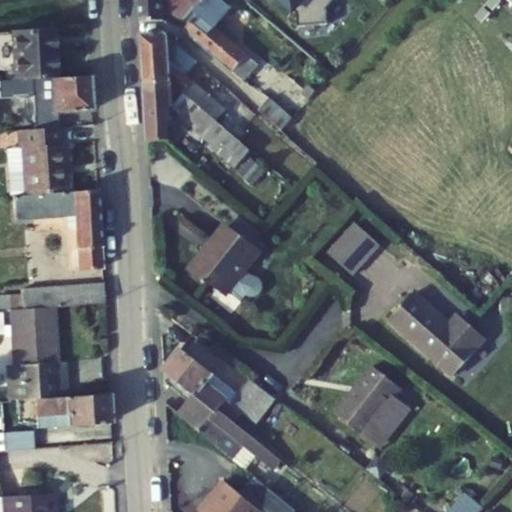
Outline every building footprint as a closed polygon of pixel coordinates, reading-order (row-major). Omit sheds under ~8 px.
[(138,0),(140,23),(164,21),(163,12),(177,18),(179,12),(189,18),(197,8),(187,0),(138,0)] [(220,22),(232,8),(222,0),(204,0),(197,8),(189,18),(180,28),(243,81),(257,64),(233,43),(238,37),(220,22)] [(187,0),(197,8),(204,0),(187,0)] [(53,78),(58,77),(54,28),(13,30),(16,80),(29,79),(53,78)] [(186,76),(198,62),(165,33),(141,36),(145,85),(170,83),(199,108),(209,96),(186,76)] [(55,112),(92,110),(91,76),(58,77),(53,78),(55,112)] [(31,113),(55,112),(53,78),(29,79),(30,95),(31,113)] [(0,80),(0,96),(30,95),(29,79),(16,80),(0,80)] [(236,169),(250,152),(217,123),(199,108),(170,83),(145,85),(147,143),(166,141),(170,141),(169,109),(172,109),(219,150),(217,152),(236,169)] [(308,86),(302,94),(309,100),(316,92),(308,86)] [(217,123),(226,111),(209,96),(199,108),(217,123)] [(291,122),(293,119),(270,99),(267,101),(291,122)] [(259,111),(282,132),(291,122),(267,101),(259,111)] [(61,144),(59,127),(19,130),(21,148),(23,148),(24,172),(10,173),(11,196),(13,196),(67,192),(63,144),(61,144)] [(24,172),(23,148),(21,148),(8,149),(10,173),(24,172)] [(79,271),(102,269),(97,190),(67,192),(13,196),(15,219),(65,215),(66,228),(76,227),(79,271)] [(231,229),(249,243),(253,237),(236,223),(231,229)] [(355,224),(328,253),(353,277),(380,247),(355,224)] [(245,273),(261,252),(249,243),(231,229),(228,226),(208,251),(207,251),(206,251),(205,251),(204,252),(203,252),(202,253),(188,271),(207,286),(209,284),(223,295),(229,294),(230,292),(242,301),(247,295),(251,297),(257,297),(261,294),(263,289),(263,283),(259,279),(245,273)] [(104,303),(103,283),(21,289),(21,296),(22,309),(104,303)] [(390,320),(452,377),(486,340),(458,316),(450,325),(415,293),(390,320)] [(0,310),(22,309),(21,296),(0,297),(0,310)] [(502,315),(511,314),(511,298),(502,298),(502,315)] [(56,362),(52,307),(10,311),(12,325),(4,326),(3,311),(0,311),(0,332),(5,332),(5,336),(12,336),(14,365),(8,365),(10,400),(35,399),(59,397),(56,362)] [(477,371),(492,352),(483,345),(468,364),(477,371)] [(215,377),(183,350),(164,372),(196,397),(217,415),(220,411),(235,423),(242,414),(256,425),(275,399),(250,379),(239,395),(233,403),(209,384),(215,377)] [(59,397),(67,397),(65,361),(56,362),(59,397)] [(403,390),(373,367),(336,415),(377,446),(408,407),(396,398),(403,390)] [(239,395),(215,377),(209,384),(233,403),(239,395)] [(111,422),(109,393),(67,397),(59,397),(35,399),(37,428),(111,422)] [(180,417),(232,459),(236,454),(240,445),(274,471),(281,461),(235,423),(220,411),(217,415),(196,397),(180,417)] [(412,410),(408,407),(377,446),(381,450),(412,410)] [(2,435),(4,452),(33,449),(32,433),(2,435)] [(296,511),(297,511),(255,478),(241,495),(224,481),(206,502),(209,505),(203,511),(296,511)] [(55,511),(54,493),(0,497),(1,511),(55,511)] [(480,511),(483,508),(467,493),(449,511),(480,511)]
